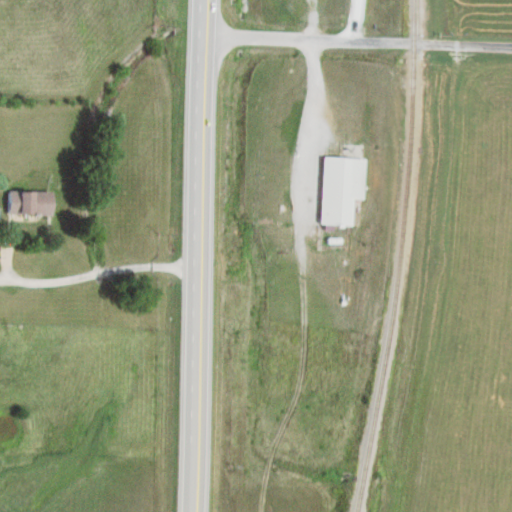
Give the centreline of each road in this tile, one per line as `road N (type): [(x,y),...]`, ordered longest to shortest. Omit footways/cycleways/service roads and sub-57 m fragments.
road 1 (primary): [(189,511),(200,0)]
road 2 (residential): [(511,49),(200,40)]
